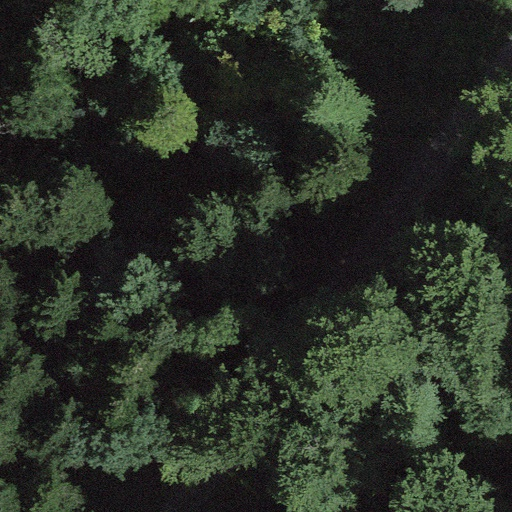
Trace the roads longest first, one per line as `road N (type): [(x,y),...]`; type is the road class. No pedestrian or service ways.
road 1 (track): [(511,66),(177,511)]
road 2 (track): [(392,511),(511,323)]
